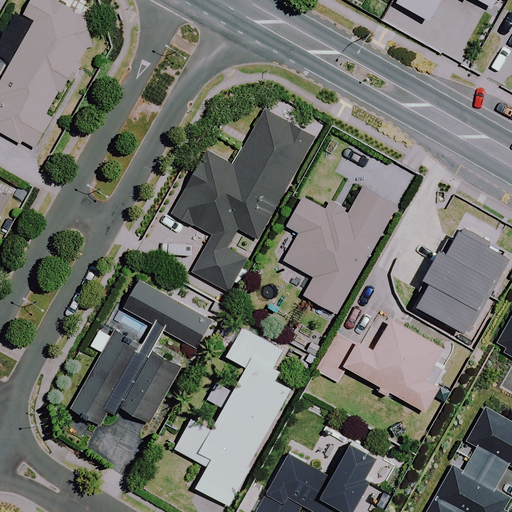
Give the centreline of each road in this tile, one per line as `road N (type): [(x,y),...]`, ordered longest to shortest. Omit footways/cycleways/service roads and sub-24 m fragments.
road 1 (secondary): [(231,8),(260,16),(511,155)]
road 2 (residential): [(231,8),(108,228)]
road 3 (residential): [(64,204),(179,0)]
road 4 (residential): [(108,228),(8,402)]
road 5 (residential): [(0,321),(64,204)]
